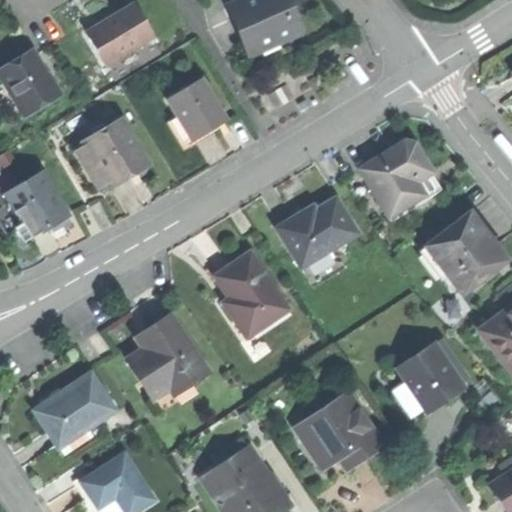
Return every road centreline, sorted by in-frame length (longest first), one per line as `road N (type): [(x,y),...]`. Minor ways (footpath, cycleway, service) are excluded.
road 1 (residential): [(0,314),(424,73)]
road 2 (residential): [(511,185),(424,73)]
